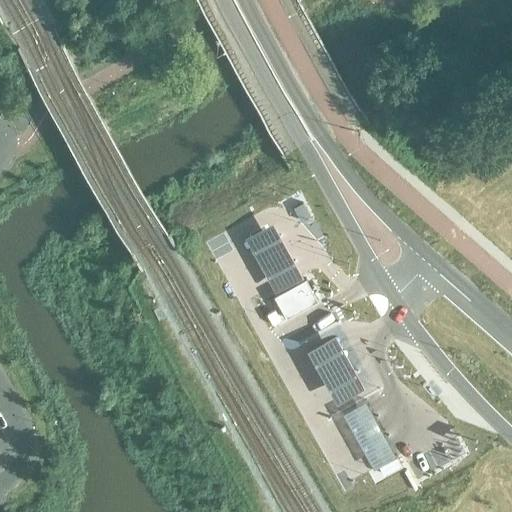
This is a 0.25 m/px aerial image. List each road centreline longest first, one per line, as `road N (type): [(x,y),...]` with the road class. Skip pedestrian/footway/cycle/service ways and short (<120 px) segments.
road 1 (secondary): [(226,0),(403,311),(511,436)]
road 2 (secondary): [(511,334),(356,185),(245,0)]
